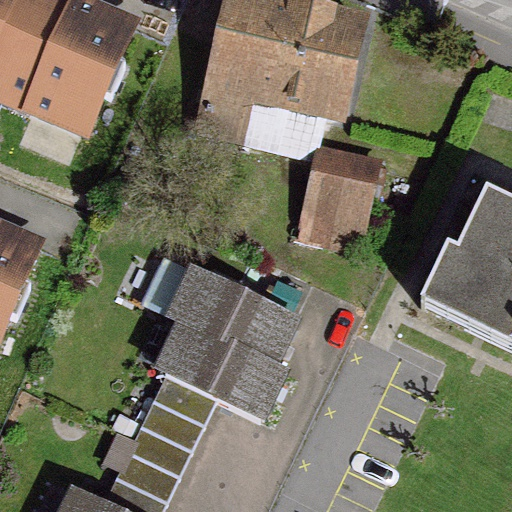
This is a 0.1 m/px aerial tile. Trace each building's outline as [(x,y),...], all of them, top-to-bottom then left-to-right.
[(38,0),(0,0),(0,92),(2,94),(38,0)] [(130,19),(82,0),(38,0),(2,94),(87,127),(130,19)] [(268,8),(232,0),(223,0),(191,137),(237,148),(246,109),(268,114),(271,102),(335,117),(356,28),(268,8)] [(353,256),(373,171),(313,157),(293,242),(353,256)] [(511,216),(481,201),(452,262),(442,257),(416,312),(511,358),(511,216)] [(0,325),(32,246),(0,233),(0,325)] [(268,371),(290,324),(196,279),(195,281),(164,266),(156,269),(139,305),(142,312),(173,327),(278,378),(279,376),(268,371)] [(255,426),(278,378),(173,327),(172,329),(183,334),(160,381),(212,406),(255,426)] [(160,381),(148,406),(199,431),(212,406),(160,381)] [(187,457),(199,431),(148,406),(136,432),(187,457)] [(129,446),(123,458),(174,483),(187,457),(136,432),(129,445),(129,446)] [(112,439),(99,466),(115,474),(123,458),(129,446),(112,439)] [(123,458),(115,474),(111,483),(162,508),(174,483),(123,458)] [(160,511),(162,508),(111,483),(98,510),(101,511),(160,511)] [(70,511),(101,511),(98,510),(77,500),(70,511)]
